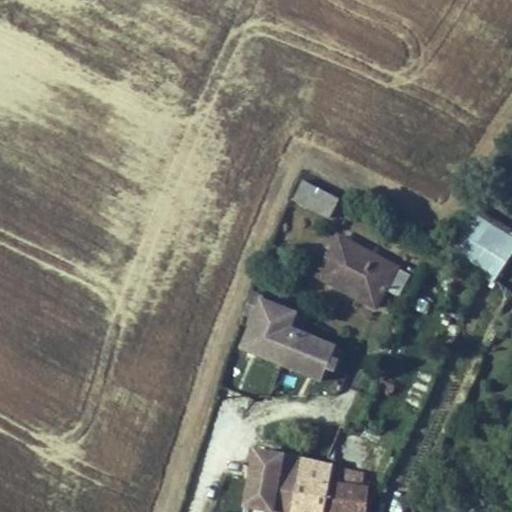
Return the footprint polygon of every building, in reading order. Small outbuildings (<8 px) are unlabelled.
[(342,204),(303,184),(296,200),(335,219),(342,204)] [(451,258),(495,284),(511,256),(511,240),(476,218),(451,258)] [(399,267),(339,237),(318,279),(377,309),(399,267)] [(253,323),(241,353),(324,387),(340,349),(292,330),(297,316),(262,302),(264,297),(253,293),(243,318),(253,323)] [(276,511),(286,458),(252,452),(240,511),(276,511)] [(292,511),(302,459),(286,456),(286,458),(276,511),(292,511)] [(302,459),(292,511),(325,511),(334,469),(334,466),(302,459)] [(334,469),(325,511),(368,511),(371,488),(364,487),(365,474),(334,469)]
